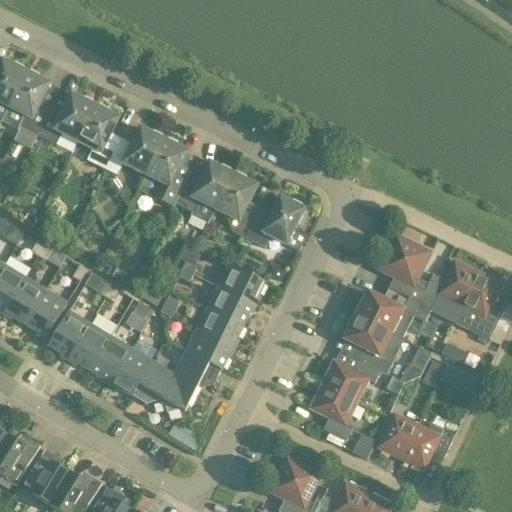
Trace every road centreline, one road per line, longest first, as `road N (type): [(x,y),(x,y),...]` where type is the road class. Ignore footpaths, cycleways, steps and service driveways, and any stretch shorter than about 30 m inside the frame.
road 1 (residential): [(240,414),(344,195),(0,20)]
road 2 (residential): [(189,511),(0,390)]
road 3 (residential): [(240,414),(415,497)]
